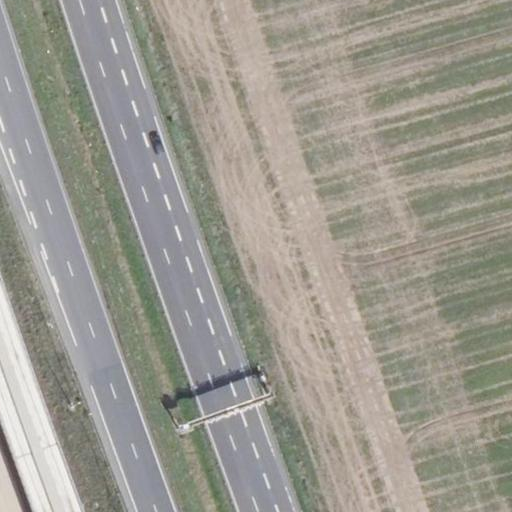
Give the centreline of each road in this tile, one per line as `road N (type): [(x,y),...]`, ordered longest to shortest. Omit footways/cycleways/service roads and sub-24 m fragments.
road 1 (trunk): [(267,511),(124,142),(81,0)]
road 2 (trunk): [(0,50),(154,511)]
